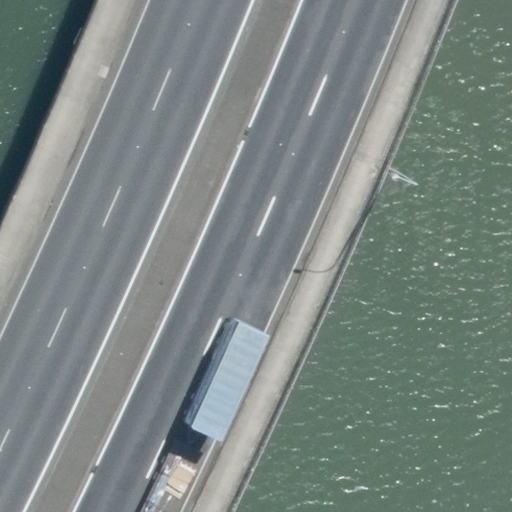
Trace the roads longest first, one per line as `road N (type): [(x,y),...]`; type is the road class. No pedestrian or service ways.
road 1 (primary): [(354,0),(112,511)]
road 2 (primary): [(0,431),(190,0)]
